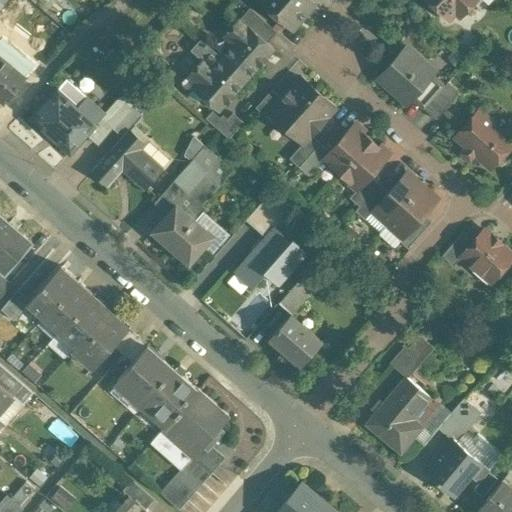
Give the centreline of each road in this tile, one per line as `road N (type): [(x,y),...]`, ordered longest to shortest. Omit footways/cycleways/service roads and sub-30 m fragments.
road 1 (residential): [(303,431),(402,318),(408,268),(468,194),(358,92),(320,37)]
road 2 (residential): [(0,161),(303,431)]
road 3 (residential): [(303,431),(402,511)]
